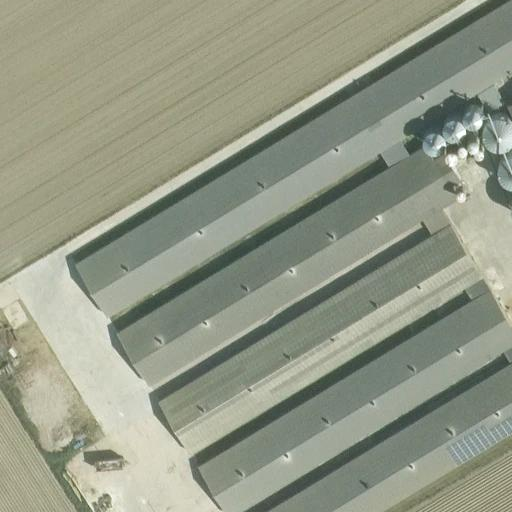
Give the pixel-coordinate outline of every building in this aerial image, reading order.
[(482,275),(451,223),(441,206),(458,195),(426,144),(409,155),(398,137),(511,68),(511,0),(508,0),(75,263),(107,314),(383,147),(393,164),(117,332),(148,383),(424,216),(434,233),(159,401),(190,452),(465,285),(474,299),(198,466),(226,511),(239,511),(505,351),(511,362),(264,511),(380,511),(511,432),(511,323),(502,308),(482,275)] [(466,108),(465,110),(466,113),(467,116),(469,118),(471,119),(474,119),(477,119),(479,118),(481,116),(482,113),(483,110),(482,108),(481,105),(479,103),(477,102),(474,102),(471,102),(469,103),(467,105),(466,108)] [(445,118),(444,121),(445,124),(446,127),(448,130),(450,131),(453,133),(456,133),(459,133),(462,131),(464,130),(466,127),(467,124),(467,121),(467,118),(466,116),(464,113),(462,111),(459,110),(456,110),(453,110),(450,111),(448,113),(446,116),(445,118)] [(483,125),(482,129),(483,133),(484,136),(486,140),(489,142),(492,144),(495,146),(499,146),(503,146),(507,144),(510,142),(511,140),(511,117),(510,116),(507,114),(503,112),(499,112),(495,112),(492,114),(489,116),(486,118),(484,122),(483,125)] [(424,131),(424,134),(424,137),(425,140),(427,142),(430,144),(432,145),(435,146),(438,145),(441,144),(444,142),(445,140),(447,137),(447,134),(447,131),(445,128),(444,126),(441,124),(438,123),(435,123),(432,123),(430,124),(427,126),(425,128),(424,131)] [(498,162),(497,166),(498,170),(499,174),(501,177),(504,180),(507,182),(511,183),(511,182),(511,149),(511,150),(507,151),(504,153),(501,156),(499,159),(498,162)] [(133,511),(119,462),(86,472),(97,508),(111,504),(113,511),(133,511)]
